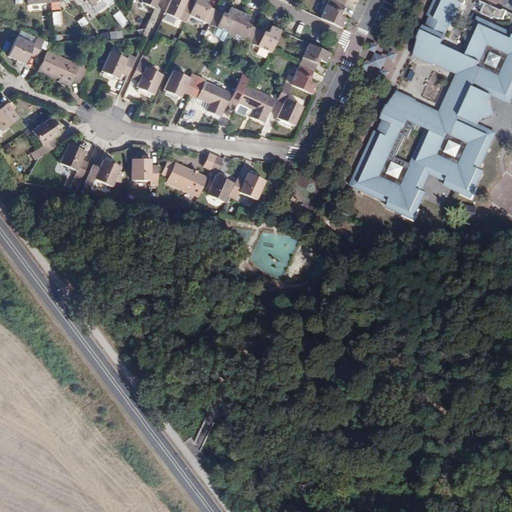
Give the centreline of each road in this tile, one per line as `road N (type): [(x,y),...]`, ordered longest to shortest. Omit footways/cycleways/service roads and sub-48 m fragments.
road 1 (secondary): [(212,511),(0,230)]
road 2 (residential): [(12,86),(127,131),(308,152)]
